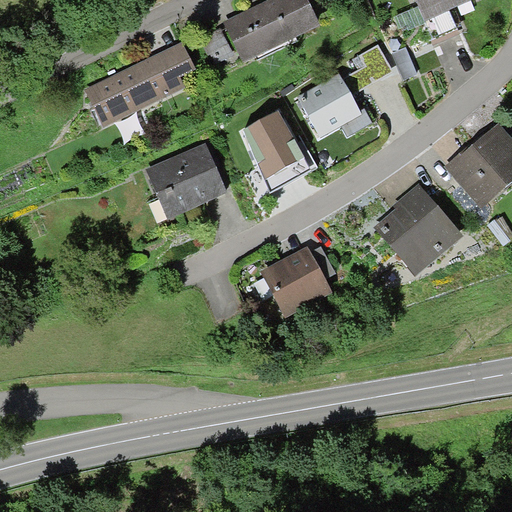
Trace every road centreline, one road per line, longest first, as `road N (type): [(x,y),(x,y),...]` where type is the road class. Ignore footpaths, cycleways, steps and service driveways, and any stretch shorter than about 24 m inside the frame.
road 1 (primary): [(0,469),(511,373)]
road 2 (residential): [(511,55),(472,97),(357,184),(199,267)]
road 3 (residential): [(195,0),(0,94)]
